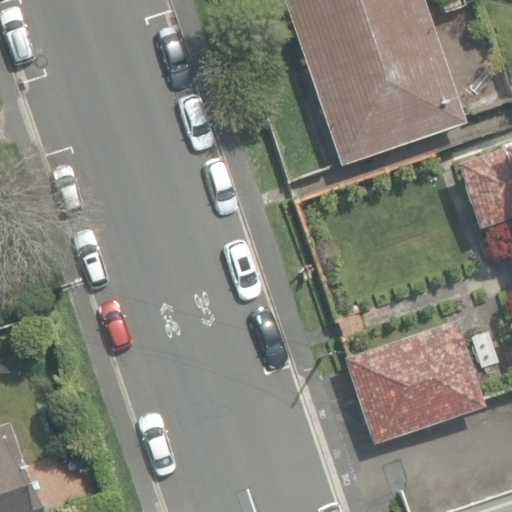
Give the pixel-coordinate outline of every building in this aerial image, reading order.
[(280,0),(336,162),(459,119),(418,0),(280,0)] [(436,0),(439,9),(458,4),(456,0),(436,0)] [(511,319),(505,322),(511,343),(511,137),(449,158),(472,224),(511,210),(511,319)] [(339,355),(368,441),(479,404),(450,318),(339,355)] [(0,419),(0,511),(38,511),(6,418),(0,419)] [(511,511),(511,491),(446,511),(511,511)]
